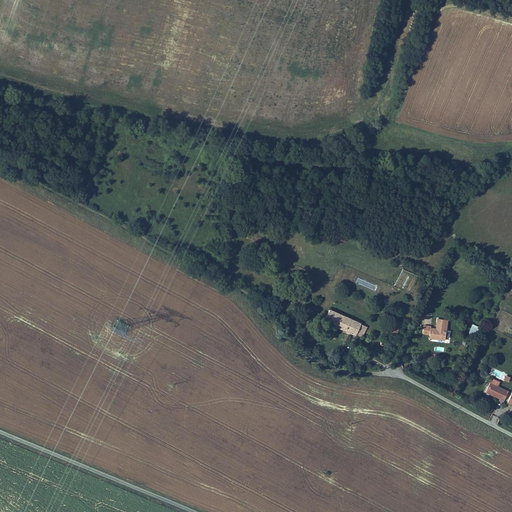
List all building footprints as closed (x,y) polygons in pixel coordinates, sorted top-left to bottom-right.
[(342,305),(344,301),(332,295),(330,299),(342,305)] [(320,319),(357,338),(362,327),(356,324),(359,317),(354,315),(351,321),(325,308),(320,319)] [(445,320),(435,318),(433,326),(435,326),(435,328),(433,328),(427,327),(427,326),(419,325),(418,333),(427,334),(427,335),(433,336),(433,338),(437,339),(438,337),(442,337),(445,320)] [(397,334),(401,322),(393,320),(389,332),(397,334)] [(503,392),(484,382),(479,392),(494,400),(493,402),(497,404),(503,392)]
